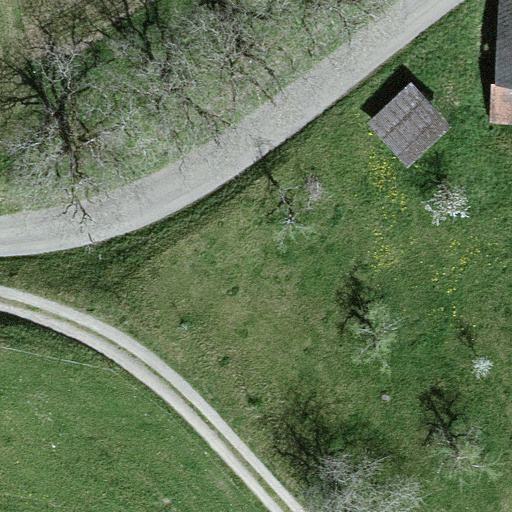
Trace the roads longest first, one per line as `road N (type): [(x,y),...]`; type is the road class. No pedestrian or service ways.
road 1 (unclassified): [(451,0),(226,169),(98,221),(0,236)]
road 2 (track): [(0,304),(123,347),(284,511)]
